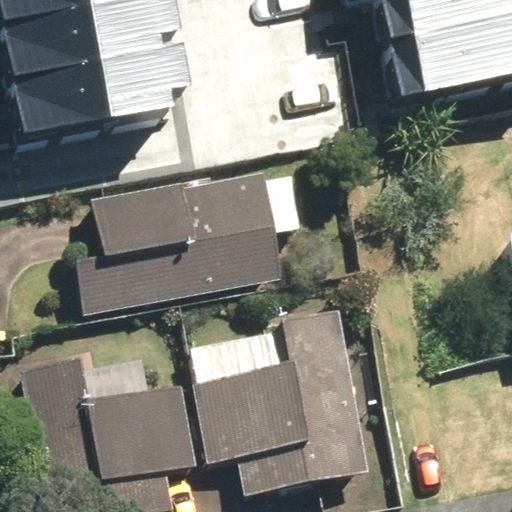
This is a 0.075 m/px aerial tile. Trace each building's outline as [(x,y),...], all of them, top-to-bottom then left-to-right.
[(2,0),(8,24),(141,0),(2,0)] [(181,28),(175,0),(141,0),(8,24),(16,74),(165,47),(163,31),(181,28)] [(511,21),(511,0),(374,0),(384,48),(511,21)] [(511,83),(511,21),(384,48),(396,105),(511,83)] [(185,43),(165,47),(16,74),(30,147),(176,120),(170,91),(193,87),(185,43)] [(253,184),(86,214),(95,269),(72,273),(81,324),(277,290),(268,241),(294,236),(286,191),(255,196),(253,184)] [(511,252),(496,256),(511,330),(511,252)] [(363,484),(331,327),(182,360),(205,475),(235,469),(243,509),(363,484)] [(76,369),(19,379),(41,511),(170,511),(166,482),(193,478),(179,397),(143,403),(139,378),(79,388),(76,369)]
